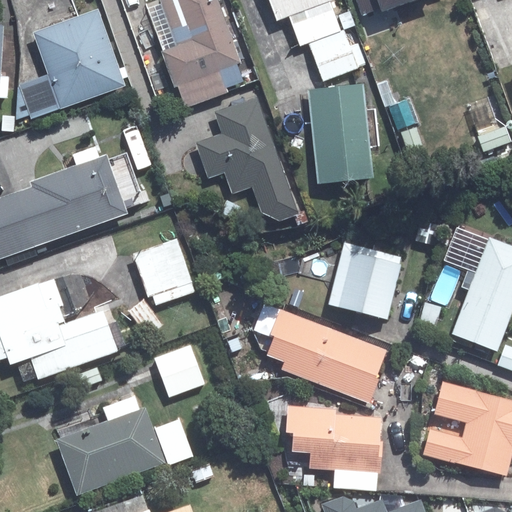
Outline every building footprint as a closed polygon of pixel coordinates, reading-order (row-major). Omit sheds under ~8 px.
[(157,0),(172,43),(158,48),(170,83),(174,81),(181,103),(223,89),(215,66),(234,60),(213,0),(157,0)] [(265,0),(272,16),(284,12),(296,43),(304,40),(318,78),(362,61),(354,41),(346,45),(339,29),(351,24),(346,9),(330,16),(323,0),(265,0)] [(356,0),(362,17),(412,0),(356,0)] [(120,82),(92,6),(41,26),(45,34),(32,39),(56,106),(120,82)] [(303,87),(312,179),(366,174),(358,83),(303,87)] [(218,131),(192,140),(204,175),(221,169),(228,190),(248,183),(258,210),(275,218),(290,213),(294,224),(305,220),(301,208),(295,211),(254,95),(212,110),(218,131)] [(408,100),(389,108),(398,132),(417,124),(408,100)] [(0,113),(0,129),(11,129),(12,114),(0,113)] [(501,125),(474,135),(479,149),(506,140),(501,125)] [(25,178),(28,184),(10,190),(30,244),(122,210),(100,151),(94,153),(90,144),(68,152),(72,161),(25,178)] [(0,254),(2,253),(30,244),(10,190),(0,194),(0,254)] [(467,264),(472,266),(448,332),(493,348),(511,296),(511,243),(484,234),(482,239),(477,237),(467,264)] [(172,236),(129,252),(143,292),(149,290),(153,303),(191,289),(172,236)] [(392,261),(394,253),(341,239),(325,301),(382,316),(396,262),(392,261)] [(59,317),(54,303),(58,302),(49,276),(0,292),(0,353),(3,360),(24,352),(33,376),(113,349),(99,308),(54,324),(52,319),(59,317)] [(125,309),(145,335),(159,324),(138,297),(125,309)] [(261,350),(281,358),(278,366),(363,400),(382,350),(277,309),(261,350)] [(234,335),(224,340),(228,351),(240,346),(234,335)] [(494,363),(511,369),(511,346),(502,342),(494,363)] [(187,343),(152,356),(166,394),(201,381),(187,343)] [(511,399),(438,379),(429,411),(463,420),(458,435),(424,426),(418,450),(500,473),(508,446),(511,447),(511,399)] [(98,403),(103,418),(51,437),(71,492),(161,459),(162,464),(189,455),(175,418),(147,428),(140,405),(134,407),(129,392),(98,403)] [(190,403),(196,421),(209,416),(203,399),(190,403)] [(286,448),(306,449),(305,467),(330,468),(329,486),(370,489),(371,471),(376,471),(378,443),(373,443),(374,415),(329,412),(330,407),(283,404),(282,426),(288,426),(286,448)] [(206,462),(187,468),(192,481),(211,475),(206,462)] [(86,511),(187,511),(185,503),(158,511),(144,511),(139,493),(86,511)] [(511,511),(511,503),(461,500),(459,511),(511,511)]
